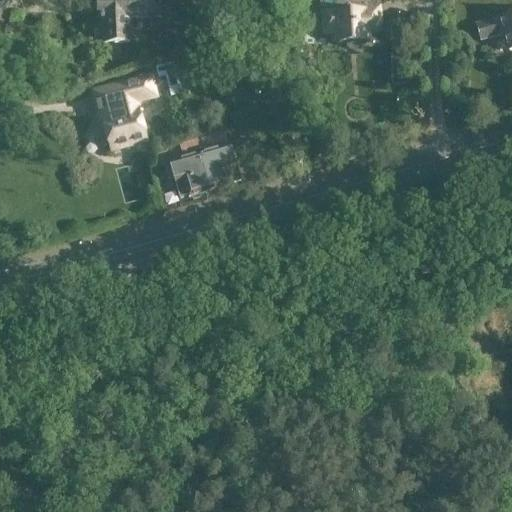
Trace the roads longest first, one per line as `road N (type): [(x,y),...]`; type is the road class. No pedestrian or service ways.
road 1 (tertiary): [(0,283),(439,159)]
road 2 (residential): [(439,159),(431,0)]
